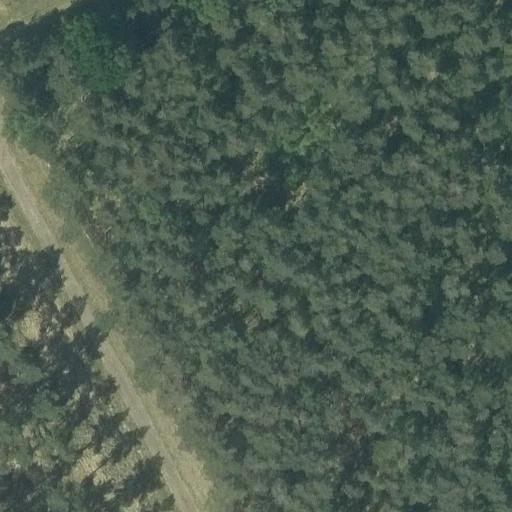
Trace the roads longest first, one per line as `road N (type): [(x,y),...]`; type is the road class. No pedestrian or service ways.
road 1 (track): [(0,132),(200,511)]
road 2 (track): [(117,0),(0,54)]
